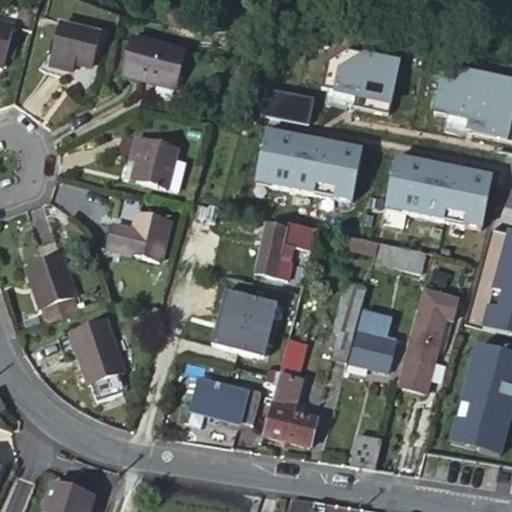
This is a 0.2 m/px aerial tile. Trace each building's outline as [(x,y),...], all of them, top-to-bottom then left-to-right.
[(444,0),(450,8),(462,0),(444,0)] [(14,31),(0,27),(0,70),(4,72),(14,31)] [(102,38),(58,28),(48,68),(74,75),(76,67),(93,71),(102,38)] [(186,57),(133,43),(122,81),(175,95),(186,57)] [(399,59),(334,48),(324,106),(390,117),(399,59)] [(511,78),(442,66),(434,114),(447,117),(444,135),(511,147),(511,78)] [(314,98),(265,89),(259,117),(308,126),(314,98)] [(364,146),(265,129),(254,188),(353,206),(364,146)] [(179,154),(140,143),(134,168),(129,184),(137,186),(167,194),(179,154)] [(491,173),(396,153),(384,209),(479,229),(491,173)] [(171,226),(140,218),(135,236),(113,230),(108,254),(160,267),(171,226)] [(319,233),(287,226),(286,231),(279,263),(293,266),(289,283),(304,286),(319,233)] [(279,263),(286,231),(267,227),(256,275),(289,283),(293,266),(279,263)] [(511,235),(491,230),(467,326),(511,337),(511,235)] [(378,246),(347,239),(344,249),(375,257),(378,246)] [(421,277),(425,259),(382,248),(376,270),(396,275),(399,271),(421,277)] [(76,301),(61,258),(24,272),(39,314),(76,301)] [(300,296),(301,290),(291,287),(289,294),(300,296)] [(333,362),(346,366),(366,291),(345,287),(333,330),(339,339),(333,362)] [(459,299),(424,289),(395,386),(430,397),(459,299)] [(280,306),(226,290),(209,347),(263,363),(280,306)] [(125,378),(108,324),(70,336),(87,390),(125,378)] [(388,374),(396,343),(359,334),(351,364),(388,374)] [(273,401),(264,438),(311,451),(318,421),(304,417),(305,413),(295,410),(303,383),(295,380),(305,346),(289,342),(280,375),(273,401)] [(511,412),(511,351),(474,342),(448,444),(500,457),(511,412)] [(269,372),(268,377),(267,382),(270,384),(266,399),(273,401),(280,375),(269,372)] [(254,428),(263,398),(249,394),(248,397),(200,385),(191,415),(240,428),(241,424),(254,428)] [(357,438),(351,470),(375,474),(383,443),(357,438)] [(91,511),(93,508),(51,495),(45,511),(91,511)] [(290,511),(313,511),(314,504),(292,501),(290,511)]
